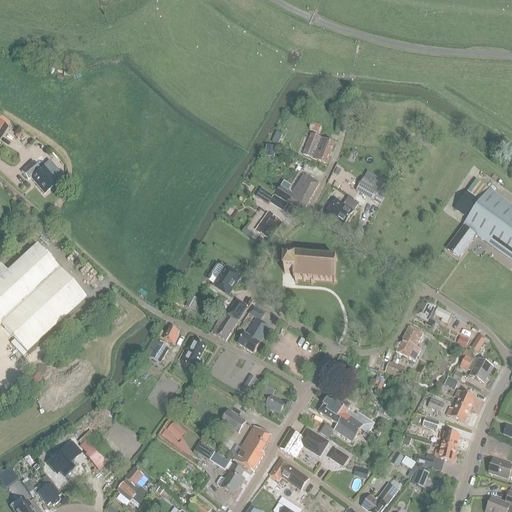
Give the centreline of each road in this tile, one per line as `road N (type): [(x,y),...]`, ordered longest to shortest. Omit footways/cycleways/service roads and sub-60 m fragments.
road 1 (residential): [(335,347),(255,300),(251,289),(267,254),(312,212)]
road 2 (unclassified): [(511,56),(401,46),(312,18)]
road 3 (residential): [(309,391),(150,310)]
road 4 (residential): [(454,511),(511,364)]
road 5 (residential): [(237,511),(309,391)]
road 6 (residential): [(423,288),(312,212)]
road 7 (residential): [(335,347),(386,348),(423,288)]
